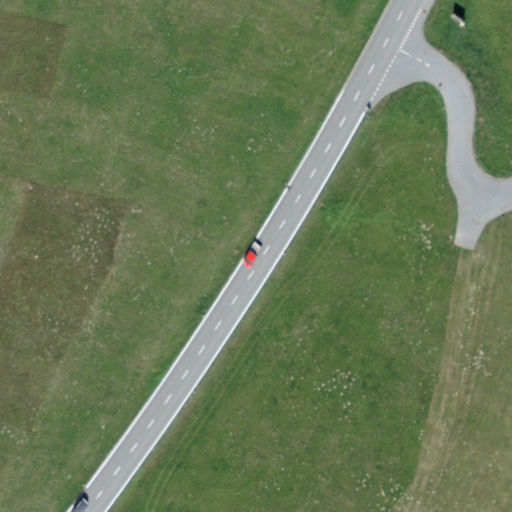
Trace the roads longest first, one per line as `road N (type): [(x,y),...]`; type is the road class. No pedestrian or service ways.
road 1 (primary): [(384,45),(281,225),(86,511)]
road 2 (residential): [(511,190),(483,192),(470,184),(461,173),(450,80),(384,45)]
